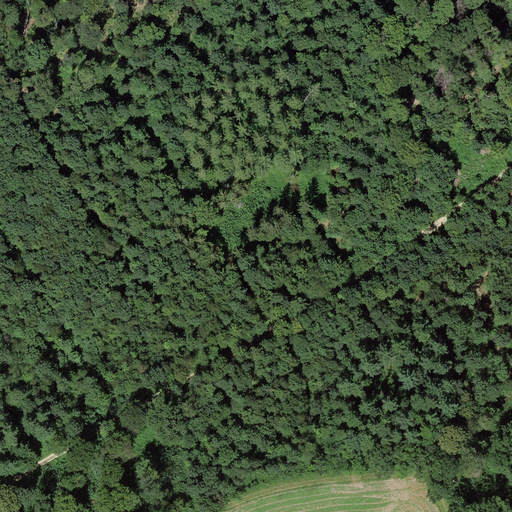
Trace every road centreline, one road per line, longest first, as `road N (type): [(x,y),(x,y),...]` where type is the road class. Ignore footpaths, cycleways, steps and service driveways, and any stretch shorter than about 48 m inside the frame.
road 1 (track): [(511,167),(347,284),(0,489)]
road 2 (track): [(224,0),(155,36),(50,116),(0,201)]
road 3 (track): [(415,469),(249,494),(209,511)]
